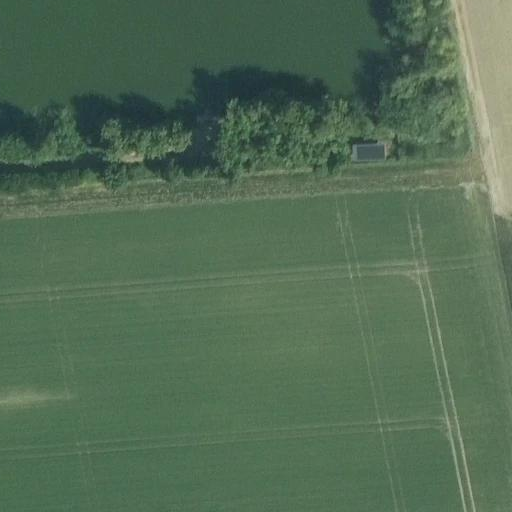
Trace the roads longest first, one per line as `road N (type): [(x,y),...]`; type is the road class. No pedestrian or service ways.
road 1 (track): [(193,156),(0,169)]
road 2 (track): [(458,0),(485,144)]
